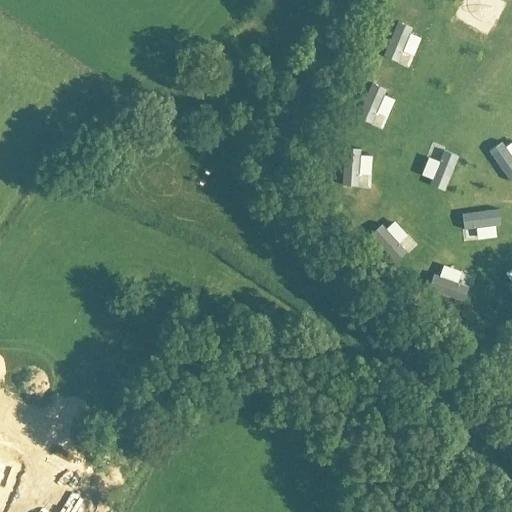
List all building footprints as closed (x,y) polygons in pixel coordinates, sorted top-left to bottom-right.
[(511,0),(457,0),(505,30),(511,18),(511,0)] [(385,19),(416,31),(420,18),(389,7),(385,19)] [(377,59),(399,67),(403,55),(382,47),(377,59)] [(356,135),(376,140),(379,128),(359,123),(356,135)] [(343,196),(361,187),(354,172),(336,181),(343,196)] [(377,197),(345,224),(356,236),(387,209),(377,197)] [(382,261),(410,234),(399,222),(371,250),(382,261)] [(426,249),(404,265),(412,277),(435,262),(426,249)] [(418,300),(429,310),(456,281),(445,271),(418,300)] [(450,318),(461,329),(484,306),(472,295),(450,318)] [(97,442),(50,424),(42,443),(90,461),(97,442)] [(71,490),(64,486),(47,511),(79,511),(104,473),(88,462),(71,490)]
